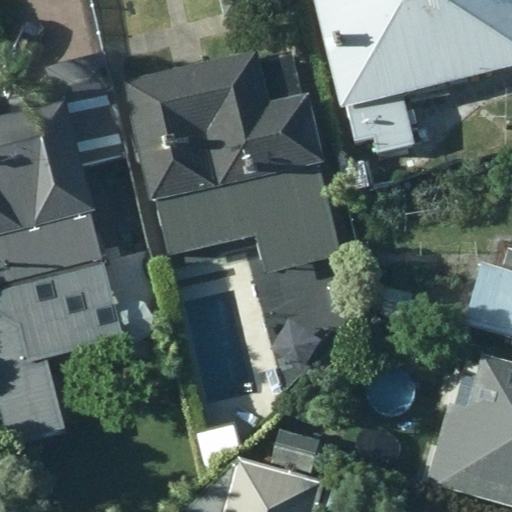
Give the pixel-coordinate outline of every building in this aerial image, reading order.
[(216,0),(220,13),(275,0),(216,0)] [(412,120),(402,88),(511,59),(511,0),(311,0),(337,101),(342,100),(352,136),(412,120)] [(252,45),(120,73),(162,253),(252,231),(261,270),(342,252),(304,89),(298,90),(289,51),(256,60),(252,45)] [(0,437),(61,425),(44,353),(120,335),(79,160),(122,149),(99,51),(40,63),(46,82),(0,93),(0,437)] [(364,158),(336,162),(339,190),(369,186),(364,158)] [(383,225),(384,264),(474,262),(473,223),(383,225)] [(478,258),(461,314),(511,328),(511,246),(503,243),(497,263),(478,258)] [(446,398),(422,479),(511,504),(511,356),(479,347),(462,403),(446,398)] [(207,438),(228,459),(258,431),(236,409),(207,438)] [(277,427),(268,461),(307,472),(318,440),(277,427)] [(308,511),(318,477),(236,454),(175,511),(308,511)]
